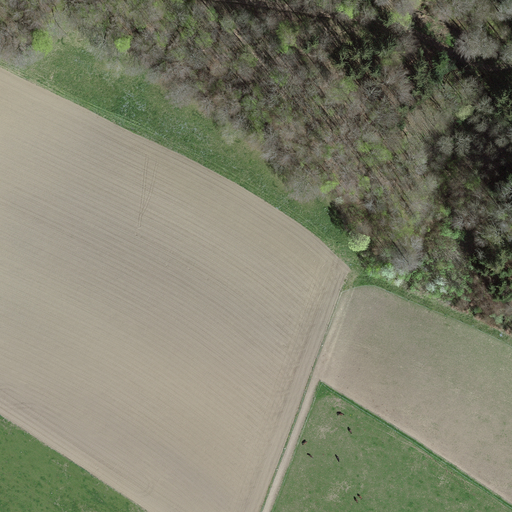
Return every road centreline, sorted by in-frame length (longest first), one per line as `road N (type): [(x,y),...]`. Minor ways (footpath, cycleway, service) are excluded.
road 1 (track): [(224,0),(376,23),(474,62),(511,62)]
road 2 (track): [(265,511),(356,272)]
